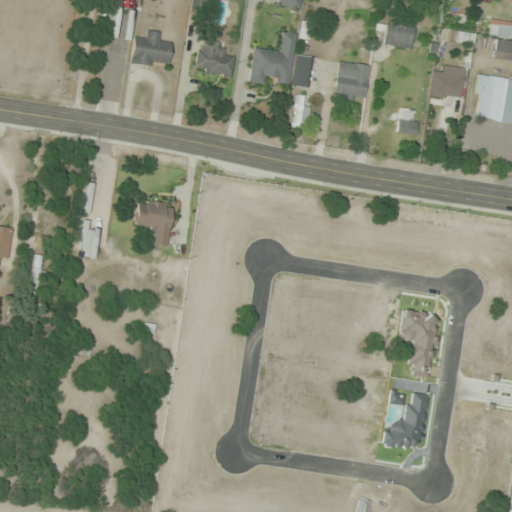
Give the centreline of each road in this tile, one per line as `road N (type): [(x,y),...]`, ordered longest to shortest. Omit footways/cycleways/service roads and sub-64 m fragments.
road 1 (residential): [(511,395),(446,387),(460,288),(263,257),(234,452),(433,482),(446,387)]
road 2 (secondary): [(0,106),(511,199)]
